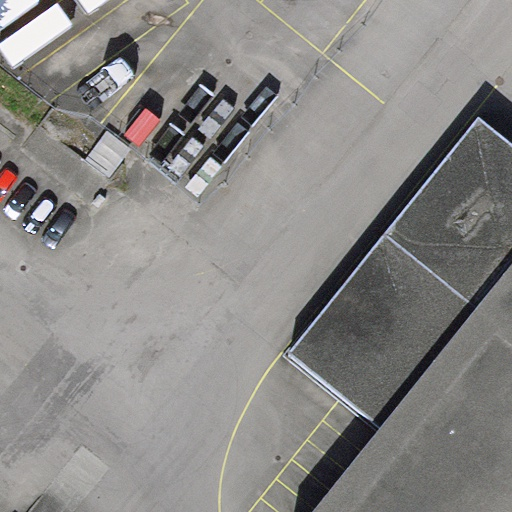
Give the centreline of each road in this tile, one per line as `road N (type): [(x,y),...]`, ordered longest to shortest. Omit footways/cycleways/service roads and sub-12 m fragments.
road 1 (unknown): [(168,459),(511,57)]
road 2 (unknown): [(30,331),(168,459)]
